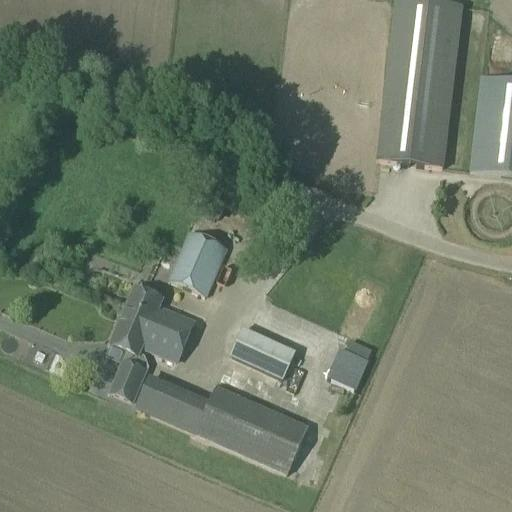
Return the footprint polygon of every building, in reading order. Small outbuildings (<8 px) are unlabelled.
[(394,4),(376,167),(441,174),(459,11),(394,4)] [(511,83),(479,80),(468,176),(511,181),(511,83)] [(331,168),(359,180),(372,152),(344,140),(331,168)] [(205,176),(202,195),(222,197),(224,179),(205,176)] [(188,239),(169,287),(206,302),(225,254),(188,239)] [(133,291),(109,348),(126,355),(109,396),(131,406),(146,369),(143,359),(138,357),(140,351),(176,366),(192,326),(157,311),(160,303),(133,291)] [(242,337),(230,364),(282,387),(294,360),(242,337)] [(32,338),(27,351),(39,355),(44,343),(32,338)] [(451,403),(466,408),(475,382),(460,376),(451,403)] [(148,378),(133,412),(195,441),(212,408),(209,407),(148,378)] [(212,408),(195,441),(283,482),(305,435),(217,390),(209,407),(212,408)]
